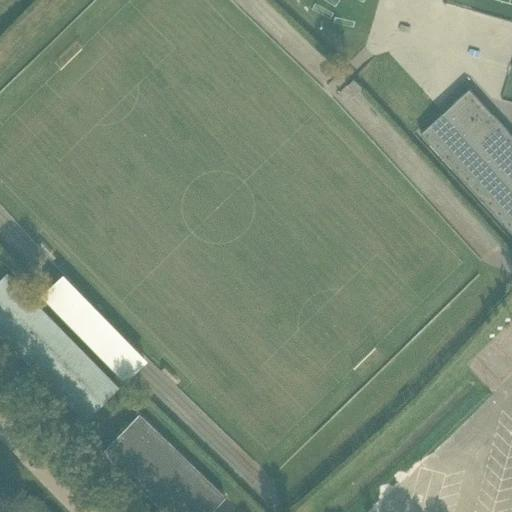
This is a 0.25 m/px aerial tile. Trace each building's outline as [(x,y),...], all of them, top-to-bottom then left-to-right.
[(346,86),(354,94),(361,87),(353,79),(346,86)] [(420,134),(511,234),(511,136),(469,89),(420,134)] [(151,357),(70,271),(45,294),(126,380),(151,357)] [(0,279),(0,333),(85,421),(118,388),(6,274),(0,279)] [(103,452),(165,511),(240,511),(139,414),(103,452)]
